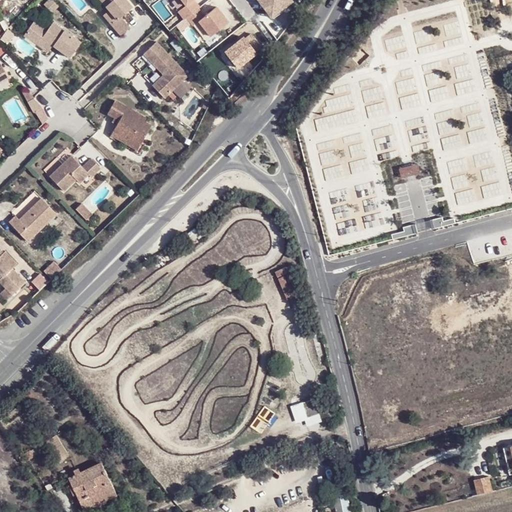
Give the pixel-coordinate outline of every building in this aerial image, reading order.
[(118,22),(111,27),(121,39),(131,31),(123,22),(136,11),(126,0),(122,0),(120,2),(118,0),(98,0),(108,12),(118,22)] [(208,41),(229,26),(215,8),(205,16),(194,2),(196,0),(171,0),(192,27),(196,25),(208,41)] [(253,0),(269,22),(293,6),(288,0),(253,0)] [(103,18),(111,27),(118,22),(108,12),(103,18)] [(34,22),(24,36),(36,45),(42,38),(54,47),(66,55),(77,39),(54,21),(48,31),(34,22)] [(54,47),(42,38),(36,45),(49,55),(54,47)] [(188,75),(155,42),(141,54),(163,76),(152,86),(164,99),(188,75)] [(0,85),(8,81),(0,68),(0,85)] [(147,119),(115,99),(108,112),(112,115),(117,118),(111,127),(109,130),(127,141),(130,136),(141,143),(152,125),(145,121),(147,119)] [(106,123),(111,127),(117,118),(112,115),(106,123)] [(127,141),(109,130),(106,136),(134,153),(141,143),(130,136),(127,141)] [(92,177),(100,169),(90,159),(82,167),(72,156),(52,176),(65,190),(76,180),(80,184),(90,174),(92,177)] [(19,224),(15,220),(13,219),(8,225),(25,243),(55,213),(38,197),(20,216),(24,219),(19,224)] [(20,216),(15,220),(19,224),(24,219),(20,216)] [(0,254),(0,275),(2,278),(11,268),(17,261),(6,251),(1,255),(0,254)] [(0,275),(0,281),(7,289),(19,276),(11,268),(2,278),(0,275)] [(19,276),(7,289),(13,296),(26,283),(19,276)] [(313,396),(289,405),(297,426),(321,417),(313,396)] [(511,447),(502,450),(508,476),(511,474),(511,447)] [(31,451),(19,457),(23,464),(35,457),(31,451)] [(105,501),(115,497),(101,465),(69,479),(83,511),(94,506),(94,508),(106,504),(105,501)] [(469,482),(472,497),(482,495),(478,480),(469,482)] [(499,491),(510,488),(509,484),(509,480),(497,483),(499,491)] [(335,496),(339,511),(345,511),(351,511),(347,493),(335,496)]
